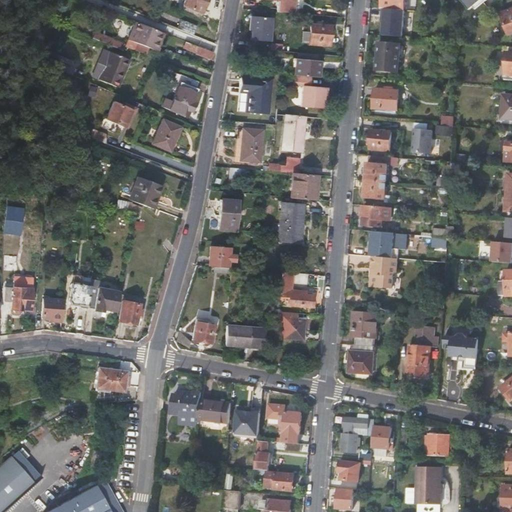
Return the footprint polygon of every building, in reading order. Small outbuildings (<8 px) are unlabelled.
[(205,0),(184,0),(182,7),(200,14),(205,0)] [(276,0),(276,12),(292,14),(293,0),(276,0)] [(405,38),(408,0),(382,0),(382,9),(382,17),(384,17),(384,23),(383,36),(405,38)] [(472,6),(466,0),(463,0),(462,1),(468,9),(472,6)] [(466,0),(472,6),(475,10),(486,0),(466,0)] [(511,33),(511,9),(502,13),(509,35),(511,33)] [(251,15),(249,39),(271,40),(273,16),(251,15)] [(178,28),(193,34),(197,25),(188,22),(188,24),(185,23),(185,21),(181,19),(178,28)] [(156,49),(163,32),(155,29),(135,21),(129,39),(137,42),(149,47),(156,49)] [(308,33),(302,32),(301,44),(329,46),(330,26),(309,24),(308,33)] [(461,33),(464,40),(470,38),(468,31),(461,33)] [(94,37),(85,34),(83,40),(91,43),(94,37)] [(112,45),(114,39),(107,35),(104,42),(112,45)] [(114,39),(112,45),(123,50),(126,43),(114,39)] [(149,47),(137,42),(134,49),(147,54),(149,47)] [(376,72),(398,74),(401,44),(378,42),(376,72)] [(282,44),(266,43),(266,50),(282,51),(282,44)] [(211,58),(213,52),(198,46),(195,53),(211,58)] [(57,72),(69,77),(71,70),(69,63),(48,50),(57,72)] [(97,80),(117,88),(119,83),(121,84),(125,73),(123,72),(127,60),(107,53),(97,80)] [(318,78),(319,61),(295,58),(293,76),(311,77),(318,78)] [(195,88),(197,82),(179,75),(175,85),(179,86),(169,110),(181,114),(183,108),(190,110),(192,103),(191,102),(196,88),(195,88)] [(310,87),(311,77),(293,76),(293,85),(302,86),(300,107),(322,109),(324,98),(327,98),(327,88),(310,87)] [(247,111),(267,113),(270,81),(242,78),(241,90),(248,91),(247,111)] [(398,111),(400,92),(375,90),(373,109),(398,111)] [(511,119),(511,96),(503,95),(501,119),(511,119)] [(124,126),(131,110),(113,102),(106,118),(103,117),(102,120),(105,121),(102,126),(113,131),(117,123),(124,126)] [(302,145),(304,118),(288,116),(286,116),(283,150),(301,152),(302,145)] [(442,117),(442,126),(453,127),(454,118),(442,117)] [(181,127),(162,119),(155,136),(149,134),(146,140),(170,152),(181,127)] [(92,138),(106,143),(105,134),(90,128),(92,138)] [(238,160),(259,162),(262,131),(242,129),(238,160)] [(433,132),(415,130),(413,154),(431,155),(433,132)] [(374,150),(374,157),(390,158),(393,133),(372,131),(370,149),(374,150)] [(395,165),(395,159),(390,158),(374,157),(369,157),(367,182),(386,183),(387,176),(390,176),(390,171),(387,171),(387,165),(395,165)] [(285,165),(272,164),(272,172),(292,173),(298,174),(299,158),(286,158),(285,165)] [(450,188),(461,189),(461,180),(462,169),(462,164),(452,163),(450,188)] [(246,179),(246,170),(223,168),(223,177),(246,179)] [(292,173),(290,199),(315,201),(317,175),(298,174),(292,173)] [(450,187),(451,173),(443,173),(443,178),(438,177),(438,186),(450,187)] [(129,198),(153,208),(162,186),(137,176),(129,198)] [(385,189),(386,183),(367,182),(366,197),(385,199),(385,195),(389,195),(389,189),(385,189)] [(82,207),(97,209),(98,203),(88,200),(81,199),(81,204),(82,204),(82,207)] [(118,200),(116,207),(136,213),(140,214),(141,206),(130,203),(118,200)] [(217,229),(236,231),(238,202),(220,200),(217,229)] [(278,241),(296,243),(298,226),(301,226),(302,206),(281,204),(278,241)] [(54,207),(46,206),(45,220),(54,221),(54,207)] [(392,221),(392,209),(365,207),(363,225),(382,227),(383,221),(392,221)] [(6,214),(4,232),(12,233),(12,228),(20,229),(21,216),(6,214)] [(435,229),(434,237),(448,239),(449,230),(435,229)] [(396,235),(372,233),(371,257),(373,257),(394,259),(395,249),(402,250),(403,238),(396,237),(396,235)] [(511,247),(511,243),(494,242),(492,262),(511,263),(511,252),(511,247)] [(209,247),(208,266),(228,268),(229,249),(209,247)] [(398,259),(394,259),(373,257),(372,267),(374,268),(374,275),(372,277),(371,288),(393,290),(394,276),(397,273),(398,259)] [(507,281),(500,282),(498,284),(498,297),(511,296),(511,271),(507,272),(507,281)] [(290,290),(291,274),(280,273),(277,296),(288,297),(287,306),(311,308),(312,296),(304,295),(304,292),(290,290)] [(29,310),(32,279),(13,278),(13,287),(4,287),(3,300),(12,301),(11,308),(13,309),(12,312),(16,312),(20,313),(21,309),(29,310)] [(86,308),(89,281),(81,280),(80,286),(71,285),(70,300),(72,302),(77,303),(81,304),(81,307),(86,308)] [(115,311),(118,290),(101,288),(98,311),(101,311),(104,312),(104,310),(115,311)] [(482,310),(484,297),(463,295),(461,308),(482,310)] [(60,322),(62,301),(42,299),(41,317),(45,317),(49,318),(48,321),(60,322)] [(139,309),(139,304),(121,300),(117,321),(127,323),(136,324),(137,317),(140,318),(142,310),(139,309)] [(295,319),(295,314),(276,312),(275,328),(274,337),(301,340),(303,320),(295,319)] [(357,339),(356,346),(376,348),(379,315),(354,312),(352,338),(357,339)] [(210,343),(213,326),(195,323),(191,340),(210,343)] [(251,327),(225,325),(224,346),(249,348),(251,327)] [(262,328),(251,327),(249,348),(261,349),(262,328)] [(429,380),(432,348),(437,349),(438,338),(433,338),(434,329),(416,327),(414,346),(409,345),(407,366),(410,366),(409,378),(429,380)] [(479,341),(468,340),(468,339),(465,336),(459,336),(456,338),(456,339),(445,338),(444,349),(451,350),(450,357),(459,358),(465,359),(465,362),(464,369),(477,370),(477,365),(479,347),(479,341)] [(380,354),(381,348),(376,348),(356,346),(354,346),(354,352),(350,352),(348,374),(373,376),(374,354),(380,354)] [(281,349),(273,348),(272,362),(280,363),(281,349)] [(132,362),(121,360),(120,370),(99,367),(95,387),(123,391),(124,385),(137,387),(138,378),(139,371),(132,362)] [(511,379),(501,388),(511,402),(511,401),(511,379)] [(174,395),(173,401),(172,413),(182,414),(181,417),(180,425),(197,427),(198,421),(201,401),(202,393),(194,392),(194,393),(182,392),(182,396),(174,395)] [(173,401),(170,401),(168,416),(181,417),(182,414),(172,413),(173,401)] [(198,421),(230,424),(231,413),(231,404),(201,401),(198,421)] [(262,410),(236,409),(235,434),(261,435),(262,410)] [(286,412),(282,443),(286,443),(298,444),(298,436),(299,435),(301,413),(290,412),(286,412)] [(344,429),(344,434),(359,435),(374,436),(375,427),(375,421),(369,421),(369,416),(359,415),(359,419),(343,418),(342,429),(344,429)] [(374,436),(373,449),(376,449),(375,457),(387,458),(388,450),(390,450),(393,450),(394,439),(391,439),(392,429),(390,429),(390,427),(383,426),(383,428),(375,427),(374,436)] [(409,429),(400,428),(400,444),(408,444),(409,429)] [(357,454),(359,435),(344,434),(343,434),(341,453),(357,454)] [(449,456),(450,436),(429,435),(428,455),(449,456)] [(259,453),(257,453),(255,470),(268,471),(270,454),(268,453),(269,443),(260,442),(259,453)] [(301,452),(302,445),(298,444),(286,443),(285,451),(301,452)] [(14,458),(38,484),(46,477),(23,450),(14,458)] [(0,469),(0,511),(5,511),(38,484),(14,458),(0,469)] [(341,481),(359,483),(361,465),(342,463),(341,481)] [(442,468),(417,467),(416,505),(441,506),(442,494),(442,485),(442,468)] [(294,474),(276,472),(268,471),(260,471),(258,486),(267,487),(267,488),(274,489),(274,490),(289,491),(290,485),(293,485),(294,474)] [(123,511),(106,481),(96,487),(49,511),(123,511)] [(511,511),(511,485),(503,486),(502,511),(511,511)] [(336,509),(352,511),(354,491),(339,490),(336,509)] [(241,493),(224,491),(223,509),(240,510),(241,493)] [(291,511),(292,503),(269,500),(268,502),(261,502),(258,503),(257,511),(264,511),(291,511)]
